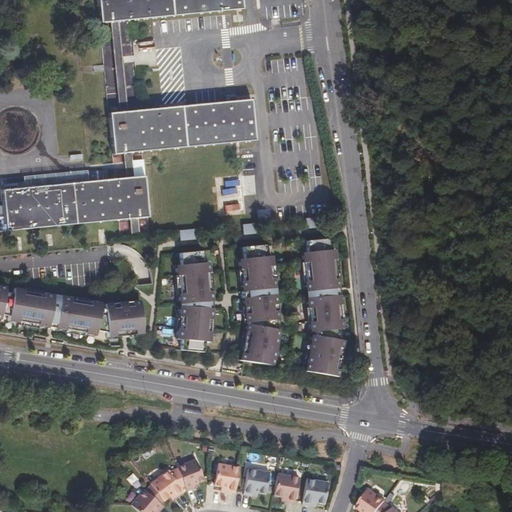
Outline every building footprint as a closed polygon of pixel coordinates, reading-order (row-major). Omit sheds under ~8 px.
[(97,0),(100,25),(109,25),(117,116),(110,117),(113,157),(121,156),(124,180),(2,191),(6,232),(127,220),(129,234),(138,233),(137,219),(149,218),(146,177),(133,178),(131,155),(255,143),(251,103),(127,115),(119,23),(242,12),(241,0),(97,0)] [(318,213),(299,215),(300,225),(319,223),(318,213)] [(255,219),(236,221),(237,231),(255,229),(255,219)] [(191,225),(172,227),(173,237),(192,235),(191,225)] [(300,249),(295,249),(303,328),(309,328),(309,331),(304,330),(299,366),(332,371),(337,335),(333,335),(331,326),(337,325),(328,246),(323,246),(321,235),(299,237),(300,249)] [(240,319),(234,355),(268,361),(273,325),(269,324),(266,316),(272,315),(265,252),(259,253),(258,241),(236,243),(237,255),(231,255),(238,319),(244,318),(245,320),(240,319)] [(195,247),(172,249),(173,261),(168,261),(173,302),(171,335),(176,335),(175,347),(198,349),(199,337),(204,338),(206,304),(201,258),(196,259),(195,247)] [(0,278),(0,307),(4,308),(3,314),(90,331),(91,326),(102,328),(103,333),(138,330),(134,297),(98,300),(99,305),(94,303),(95,298),(8,280),(7,286),(0,284),(0,278),(0,279),(0,278)] [(186,475),(170,481),(172,484),(176,496),(178,501),(186,498),(185,495),(189,494),(193,493),(186,475)] [(230,482),(209,478),(205,496),(214,498),(219,498),(219,502),(227,503),(230,482)] [(404,495),(409,486),(401,480),(395,490),(404,495)] [(172,484),(165,489),(163,491),(162,489),(148,500),(149,501),(156,510),(156,511),(161,507),(166,504),(168,507),(175,502),(172,499),(176,496),(172,484)] [(255,487),(239,484),(235,505),(243,506),(244,502),(252,504),(255,487)] [(277,511),(280,511),(283,511),(287,491),(269,488),(266,505),(277,507),(277,511)] [(313,511),(316,497),(299,494),(295,511),(313,511)] [(378,511),(379,511),(362,500),(353,511),(378,511)] [(154,511),(156,510),(149,501),(143,509),(141,508),(136,511),(154,511)]
